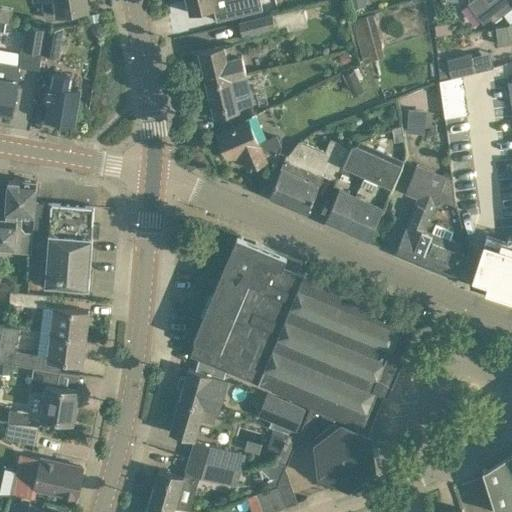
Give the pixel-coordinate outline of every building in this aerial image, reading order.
[(42,0),(45,17),(48,19),(60,17),(59,11),(88,7),(86,0),(42,0)] [(187,0),(190,12),(215,6),(213,0),(187,0)] [(488,0),(469,0),(468,2),(484,22),(491,15),(495,20),(511,5),(511,0),(488,0),(489,0),(488,0)] [(0,17),(9,19),(11,6),(0,4),(0,17)] [(284,11),(257,17),(239,21),(243,37),(277,29),(276,26),(287,23),(284,11)] [(373,13),(351,19),(362,62),(385,55),(373,13)] [(0,28),(0,29),(10,31),(12,22),(1,20),(0,28)] [(511,20),(507,24),(495,26),(498,44),(511,42),(511,20)] [(452,32),(451,22),(435,24),(436,34),(452,32)] [(26,24),(22,49),(42,53),(46,28),(26,24)] [(63,26),(46,28),(42,53),(58,55),(63,26)] [(199,49),(207,81),(231,76),(232,77),(244,74),(247,74),(242,54),(238,55),(235,43),(224,46),(224,44),(199,49)] [(490,49),(474,51),(476,66),(491,64),(490,49)] [(348,51),(340,54),(342,62),(351,59),(348,51)] [(471,52),(448,58),(448,59),(452,75),(463,73),(476,70),(472,55),(471,52)] [(0,108),(12,111),(16,91),(17,80),(16,80),(19,62),(0,59),(0,108)] [(343,74),(351,89),(362,83),(354,69),(343,74)] [(69,87),(71,73),(54,70),(52,84),(49,84),(46,100),(50,101),(47,117),(75,122),(80,89),(69,87)] [(452,75),(440,78),(442,91),(465,87),(463,73),(452,75)] [(215,115),(234,110),(239,109),(234,89),(247,87),(244,74),(232,77),(231,76),(207,81),(215,115)] [(465,87),(442,91),(443,103),(467,100),(465,87)] [(467,100),(443,103),(445,116),(469,112),(467,100)] [(418,133),(420,108),(409,108),(407,132),(418,133)] [(276,133),(258,141),(248,119),(219,132),(229,155),(242,150),(249,165),(265,158),(264,156),(278,150),(281,145),(276,133)] [(402,124),(393,128),(395,141),(404,139),(402,124)] [(337,176),(339,170),(338,170),(349,145),(336,139),(330,152),(299,138),(297,141),(287,155),(306,162),(290,203),(308,210),(323,174),(336,180),(338,176),(337,176)] [(335,183),(340,185),(326,217),(369,237),(377,218),(401,161),(357,142),(351,145),(350,144),(349,145),(338,170),(339,170),(337,176),(338,176),(336,180),(335,183)] [(270,195),(290,203),(306,162),(287,155),(286,156),(270,195)] [(437,199),(446,177),(446,176),(416,164),(407,186),(420,192),(408,222),(407,222),(395,252),(420,262),(433,231),(425,228),(437,199)] [(446,177),(437,199),(456,206),(452,180),(446,177)] [(34,217),(37,183),(37,181),(9,179),(6,219),(0,218),(0,248),(31,251),(33,230),(25,229),(21,226),(22,215),(34,217)] [(34,217),(33,227),(49,228),(47,250),(91,254),(93,235),(99,235),(100,223),(93,222),(94,205),(51,202),(35,201),(37,183),(34,217)] [(420,262),(457,277),(466,254),(457,250),(460,242),(450,238),(454,229),(437,222),(433,231),(420,262)] [(420,309),(417,308),(412,319),(298,270),(301,261),(303,262),(303,260),(241,234),(191,353),(313,401),(300,433),(313,439),(318,473),(350,487),(377,466),(373,432),(367,429),(383,391),(387,392),(402,355),(399,354),(412,321),(414,322),(420,309)] [(485,237),(473,274),(488,279),(486,286),(511,295),(511,246),(485,238),(485,237)] [(89,287),(91,254),(47,250),(45,283),(89,287)] [(0,299),(8,301),(10,289),(0,287),(0,299)] [(48,293),(10,290),(9,303),(42,306),(40,330),(52,332),(85,336),(89,309),(47,304),(48,293)] [(0,361),(9,362),(33,366),(39,367),(41,354),(37,353),(16,350),(20,327),(3,325),(2,325),(0,338),(0,361)] [(49,355),(48,357),(62,358),(82,361),(82,358),(85,336),(52,332),(40,330),(37,353),(49,355)] [(9,362),(0,361),(0,372),(7,373),(9,362)] [(45,391),(41,416),(73,421),(78,388),(58,385),(60,370),(39,367),(33,366),(30,388),(45,391)] [(179,399),(205,407),(215,373),(189,366),(186,376),(180,374),(177,385),(183,387),(179,399)] [(305,407),(281,397),(272,419),(296,429),(305,407)] [(170,430),(194,438),(196,438),(201,419),(212,423),(216,411),(205,407),(179,399),(170,430)] [(39,424),(8,420),(4,437),(35,444),(39,424)] [(289,431),(277,459),(278,459),(287,463),(299,436),(289,431)] [(201,439),(195,458),(240,470),(246,453),(201,439)] [(483,468),(489,487),(496,511),(497,511),(511,507),(511,451),(487,467),(483,468)] [(5,467),(0,491),(11,491),(14,492),(34,496),(36,487),(76,496),(83,466),(64,461),(26,453),(20,452),(16,470),(5,467)] [(195,458),(189,456),(185,470),(236,485),(240,470),(195,458)] [(283,474),(285,469),(287,463),(278,459),(266,462),(269,477),(283,474)] [(159,467),(149,500),(187,511),(188,508),(189,508),(197,479),(184,475),(184,474),(159,467)] [(267,511),(285,506),(278,485),(257,493),(263,511),(267,511)] [(186,511),(187,511),(149,500),(145,511),(186,511)] [(63,511),(53,510),(42,507),(30,501),(27,511),(63,511)]
